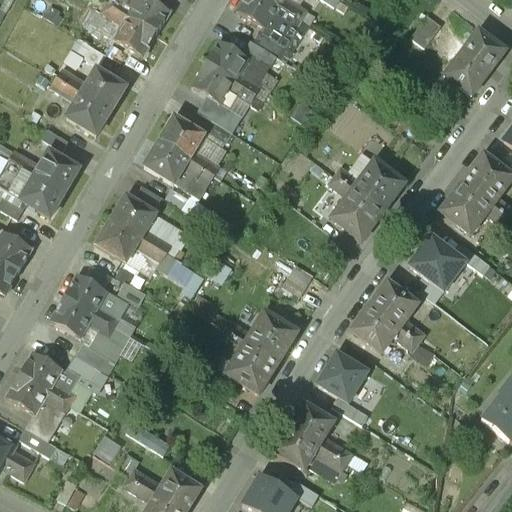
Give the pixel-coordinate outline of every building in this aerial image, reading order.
[(112,0),(107,9),(128,22),(156,39),(170,17),(142,0),(112,0)] [(278,10),(261,0),(245,0),(236,15),(262,31),(258,36),(281,50),(283,51),(300,24),(278,10)] [(261,0),(278,10),(284,1),(284,0),(261,0)] [(305,15),(284,1),(278,10),(300,24),(305,15)] [(107,9),(106,8),(100,17),(94,13),(86,27),(114,44),(128,22),(107,9)] [(425,18),(409,40),(423,51),(428,45),(439,29),(425,18)] [(156,39),(128,22),(114,44),(143,61),(156,39)] [(465,48),(439,29),(428,45),(453,64),(465,48)] [(453,64),(443,78),(445,80),(440,86),(454,95),(458,89),(470,99),(504,54),(476,33),(453,64)] [(281,50),(258,36),(252,46),(275,60),(281,50)] [(252,46),(249,44),(243,55),(269,71),(275,60),(252,46)] [(246,63),(218,46),(204,68),(233,86),(238,77),(246,63)] [(233,86),(204,68),(191,91),(205,100),(219,108),(227,95),(233,86)] [(86,90),(60,74),(55,83),(81,99),(86,90)] [(124,93),(95,75),(86,90),(81,99),(110,117),(124,93)] [(260,90),(238,77),(233,86),(254,99),(260,90)] [(81,99),(55,83),(49,93),(75,108),(81,99)] [(254,99),(233,86),(227,95),(249,108),(254,99)] [(110,117),(81,99),(75,108),(66,123),(95,141),(110,117)] [(219,108),(205,100),(196,115),(231,137),(238,126),(228,120),(231,116),(219,108)] [(420,133),(404,121),(397,129),(414,141),(420,133)] [(202,140),(173,122),(159,146),(187,164),(193,155),(202,140)] [(67,146),(47,134),(40,144),(61,157),(67,146)] [(187,164),(159,146),(144,170),(173,188),(182,173),(187,164)] [(219,171),(193,155),(187,164),(213,180),(219,171)] [(39,171),(13,156),(7,166),(33,181),(39,171)] [(77,174),(47,156),(39,171),(33,181),(63,198),(77,174)] [(511,180),(482,157),(472,170),(473,171),(461,186),(509,223),(511,218),(511,212),(497,201),(511,181),(511,180)] [(213,180),(187,164),(182,173),(208,189),(213,180)] [(403,188),(373,165),(357,186),(351,194),(381,216),(393,200),(394,201),(403,188)] [(7,166),(0,177),(0,194),(19,205),(49,222),(63,198),(33,181),(7,166)] [(357,186),(340,172),(334,180),(351,194),(357,186)] [(351,194),(334,180),(328,188),(345,201),(351,194)] [(509,223),(461,186),(449,202),(448,202),(438,215),(469,238),(485,217),(503,231),(509,223)] [(381,216),(351,194),(345,201),(330,222),(360,245),(370,233),(369,232),(381,216)] [(154,219),(125,201),(110,225),(139,243),(145,234),(154,219)] [(22,214),(2,202),(0,204),(0,215),(16,224),(22,214)] [(139,243),(110,225),(95,249),(124,266),(134,252),(139,243)] [(171,249),(145,234),(139,243),(165,258),(171,249)] [(14,244),(0,236),(0,266),(17,277),(31,254),(24,250),(28,244),(18,238),(14,244)] [(465,266),(430,239),(408,269),(442,295),(465,266)] [(165,258),(139,243),(134,252),(159,268),(165,258)] [(260,269),(250,263),(245,270),(255,277),(260,269)] [(292,272),(278,264),(273,272),(278,275),(272,284),(281,290),(292,272)] [(17,277),(0,266),(0,296),(4,299),(17,277)] [(309,284),(292,273),(281,291),(298,302),(309,284)] [(105,297),(76,280),(63,303),(92,319),(97,310),(105,297)] [(416,308),(385,285),(376,297),(377,298),(368,310),(417,347),(423,339),(404,324),(416,308)] [(92,319),(63,303),(50,325),(79,342),(87,328),(92,319)] [(208,313),(193,304),(188,313),(202,322),(208,313)] [(119,322),(97,310),(92,319),(113,332),(119,322)] [(417,347),(368,310),(359,322),(358,322),(349,334),(380,357),(392,341),(411,355),(417,347)] [(230,327),(208,313),(202,322),(225,336),(230,327)] [(295,337),(263,317),(249,339),(230,327),(225,336),(276,367),(287,350),(287,351),(295,337)] [(113,332),(92,319),(87,328),(97,335),(92,344),(103,350),(113,332)] [(276,367),(225,336),(220,344),(239,356),(225,378),(258,398),(266,385),(266,384),(276,367)] [(60,374),(32,357),(19,380),(47,396),(53,387),(60,374)] [(366,376),(335,357),(316,388),(337,400),(347,407),(366,376)] [(47,396),(19,380),(6,402),(33,419),(56,432),(69,409),(47,396)] [(511,380),(498,398),(499,399),(481,423),(508,444),(511,439),(511,380)] [(74,400),(53,387),(47,396),(69,409),(74,400)] [(347,407),(337,400),(330,411),(362,430),(367,419),(347,407)] [(332,426),(303,409),(288,433),(317,450),(345,467),(350,458),(322,442),(332,426)] [(56,432),(33,419),(25,433),(47,446),(56,432)] [(130,434),(169,459),(177,445),(138,420),(130,434)] [(25,433),(24,433),(17,444),(49,463),(56,452),(47,446),(25,433)] [(317,450),(288,433),(274,456),(303,474),(312,459),(339,476),(345,467),(317,450)] [(110,435),(99,455),(117,465),(128,446),(110,435)] [(15,450),(0,441),(0,475),(1,473),(23,486),(33,468),(12,456),(15,450)] [(160,491),(133,474),(128,482),(155,499),(160,491)] [(187,511),(199,493),(170,475),(160,491),(155,499),(176,511),(187,511)] [(288,511),(295,501),(259,479),(241,509),(245,511),(288,511)] [(155,499),(128,482),(123,491),(150,508),(155,499)] [(176,511),(155,499),(150,508),(147,511),(176,511)]
